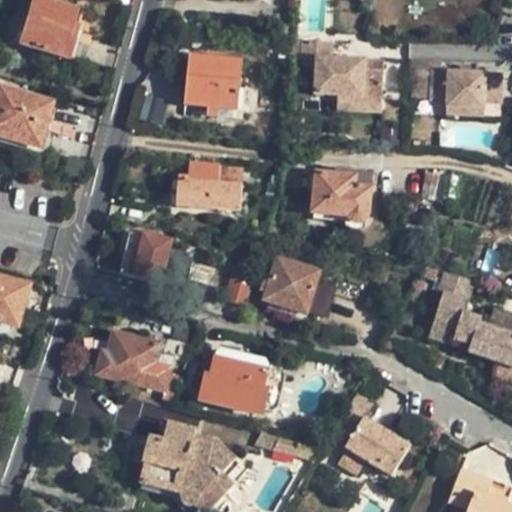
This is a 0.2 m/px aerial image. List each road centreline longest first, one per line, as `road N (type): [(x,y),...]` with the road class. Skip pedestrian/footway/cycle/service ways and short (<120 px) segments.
road 1 (residential): [(70,278),(411,374),(511,435)]
road 2 (unknown): [(114,117),(511,162)]
road 3 (residential): [(145,0),(70,278)]
road 4 (residential): [(70,278),(0,497)]
